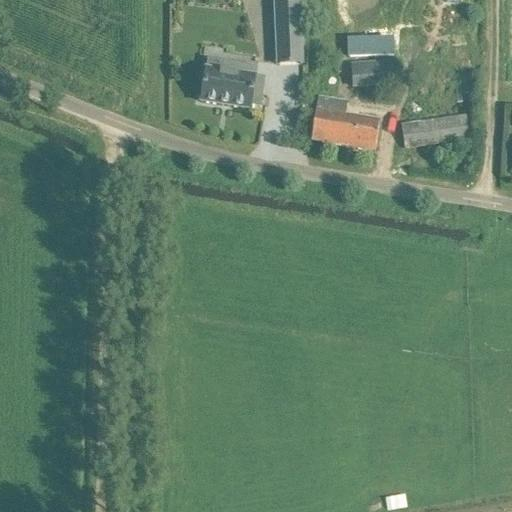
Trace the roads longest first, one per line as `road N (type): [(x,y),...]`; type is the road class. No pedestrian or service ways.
road 1 (unclassified): [(511,206),(222,156),(0,74)]
road 2 (track): [(101,511),(114,119)]
road 3 (track): [(489,0),(481,201)]
